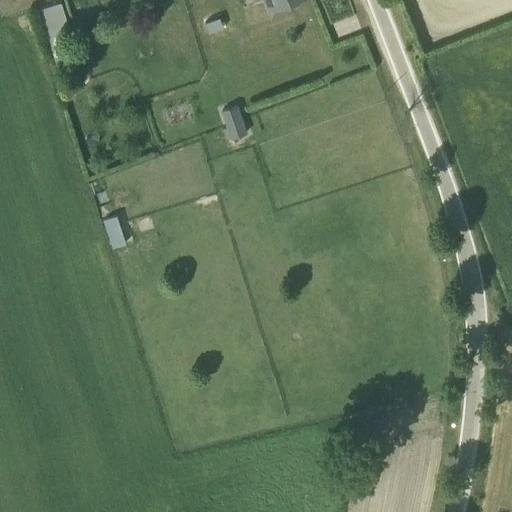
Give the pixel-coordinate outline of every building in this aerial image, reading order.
[(65,0),(51,0),(43,3),(50,24),(71,17),(65,0)] [(262,0),(268,14),(290,5),(288,0),(262,0)] [(67,34),(49,39),(54,56),(72,50),(67,34)] [(246,129),(238,104),(222,109),(231,134),(246,129)] [(120,211),(109,213),(115,238),(126,235),(120,211)]
